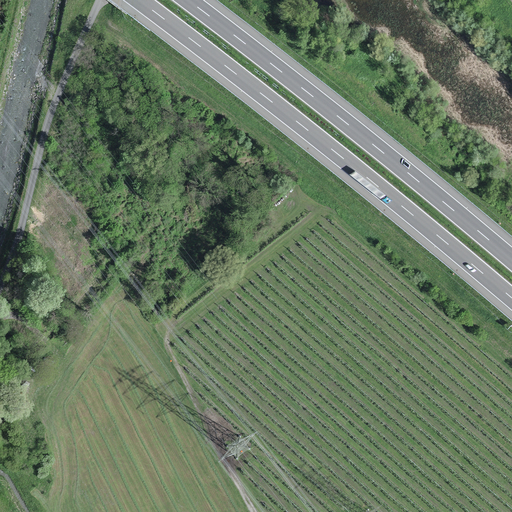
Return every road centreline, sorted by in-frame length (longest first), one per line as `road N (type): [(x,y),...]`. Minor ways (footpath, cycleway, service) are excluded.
road 1 (motorway): [(139,0),(511,298)]
road 2 (motorway): [(511,259),(188,0)]
road 3 (track): [(305,202),(175,315),(166,342),(254,511)]
road 4 (unclassified): [(98,0),(47,120),(0,287)]
